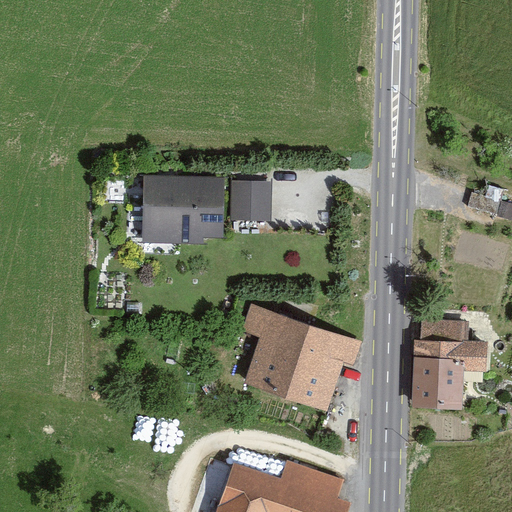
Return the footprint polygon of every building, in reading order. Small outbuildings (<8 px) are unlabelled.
[(228,171),(146,168),(144,236),(205,238),(205,230),(226,230),(228,171)] [(274,176),(233,175),(232,213),(273,214),(274,176)] [(501,190),(474,185),(470,205),(497,210),(501,190)] [(362,339),(253,300),(244,324),(261,330),(245,375),(328,405),(346,356),(355,359),(362,339)] [(418,313),(417,336),(415,402),(463,403),(465,365),(486,366),(487,338),(471,337),(472,315),(418,313)] [(282,474),(236,459),(218,511),(347,511),(353,498),(340,494),(346,475),(288,456),(282,474)]
